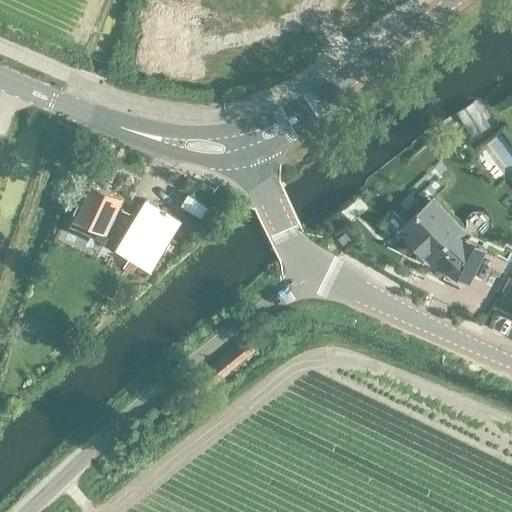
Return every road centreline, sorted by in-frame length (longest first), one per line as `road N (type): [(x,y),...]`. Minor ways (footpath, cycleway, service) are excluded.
road 1 (unclassified): [(22,511),(130,404),(311,269)]
road 2 (secondary): [(0,77),(186,147),(246,143)]
road 3 (secondary): [(246,143),(454,0)]
road 4 (unclassified): [(511,361),(311,269)]
road 5 (unclassified): [(311,269),(292,250),(246,143)]
